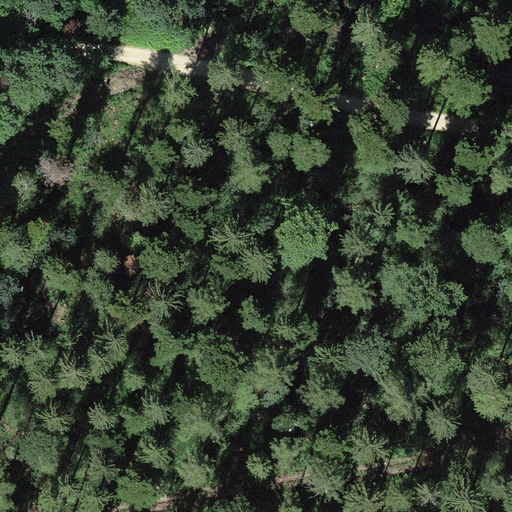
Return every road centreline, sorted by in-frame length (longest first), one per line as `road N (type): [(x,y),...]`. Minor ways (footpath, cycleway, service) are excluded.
road 1 (track): [(0,158),(160,58),(225,42),(511,18)]
road 2 (track): [(0,56),(103,50),(160,58),(511,129)]
road 3 (track): [(511,433),(153,511)]
